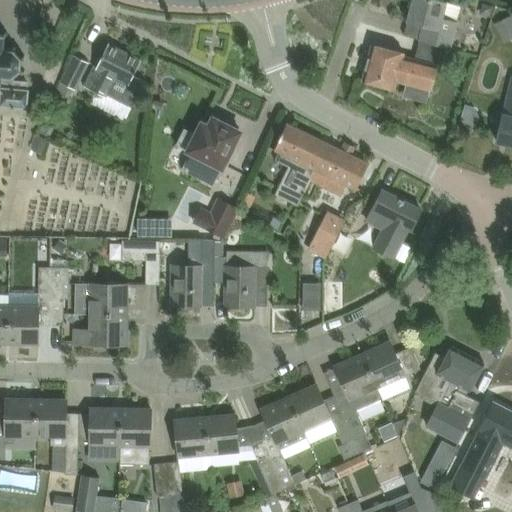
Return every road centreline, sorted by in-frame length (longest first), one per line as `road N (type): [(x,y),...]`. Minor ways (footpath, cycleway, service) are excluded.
road 1 (residential): [(491,197),(323,111),(291,84),(253,0)]
road 2 (residential): [(274,364),(399,308),(489,229)]
road 3 (residential): [(156,387),(154,330),(263,330),(274,364)]
road 4 (residential): [(0,369),(131,371),(156,387)]
road 5 (residential): [(156,387),(213,385),(274,364)]
